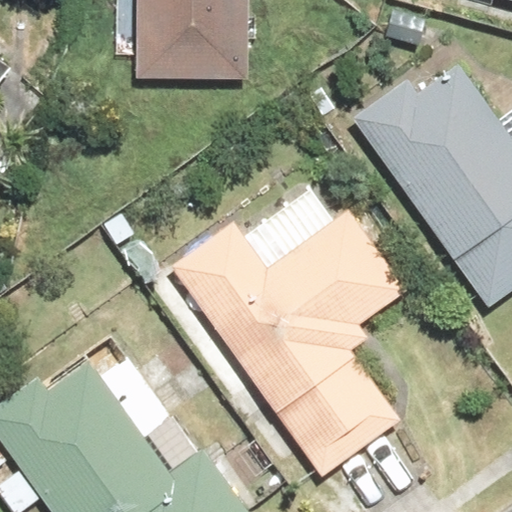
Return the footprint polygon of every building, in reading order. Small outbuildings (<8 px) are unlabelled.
[(143,0),(140,82),(256,86),(259,0),(143,0)] [(0,130),(10,117),(0,108),(0,86),(22,59),(0,41),(0,130)] [(511,127),(467,65),(423,95),(414,82),(364,118),(499,305),(511,296),(511,127)] [(412,290),(355,209),(274,267),(242,222),(177,268),(328,478),(409,420),(360,353),(377,341),(366,323),(412,290)] [(0,412),(0,430),(60,511),(264,511),(209,437),(176,461),(104,362),(60,394),(48,377),(0,412)]
